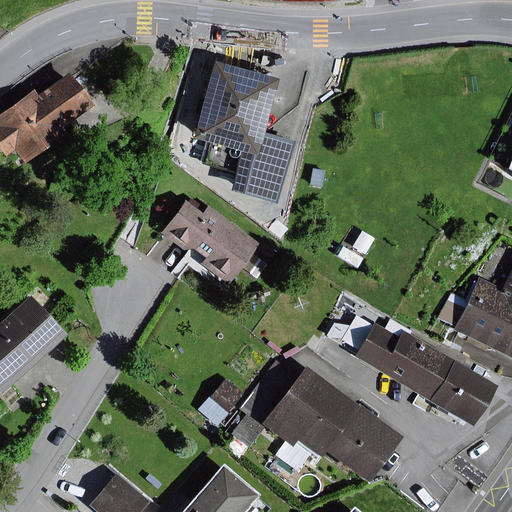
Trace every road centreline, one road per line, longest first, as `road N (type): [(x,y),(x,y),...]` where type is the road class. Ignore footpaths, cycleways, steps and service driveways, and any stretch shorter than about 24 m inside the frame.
road 1 (tertiary): [(0,73),(66,31),(117,19),(298,34),(511,19)]
road 2 (residential): [(11,511),(160,275)]
